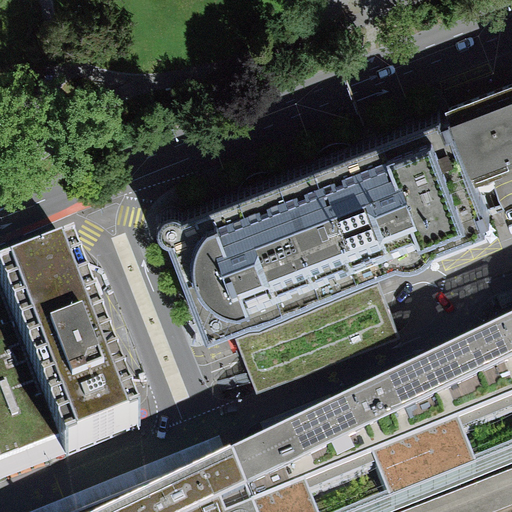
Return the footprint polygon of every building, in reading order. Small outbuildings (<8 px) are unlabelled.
[(511,75),(448,101),(450,106),(474,169),(511,154),(511,75)] [(170,235),(175,239),(210,329),(494,219),(474,169),(450,106),(181,210),(177,207),(170,206),(161,211),(158,219),(159,224),(162,229),(166,231),(170,235)] [(120,425),(129,422),(67,263),(0,289),(0,337),(45,454),(120,425)] [(249,329),(261,362),(384,317),(376,295),(372,284),(249,329)] [(511,328),(240,459),(234,461),(254,511),(388,511),(511,461),(511,328)] [(0,473),(45,454),(0,337),(0,473)] [(254,511),(234,461),(132,511),(254,511)] [(511,469),(403,511),(491,511),(511,504),(511,469)]
